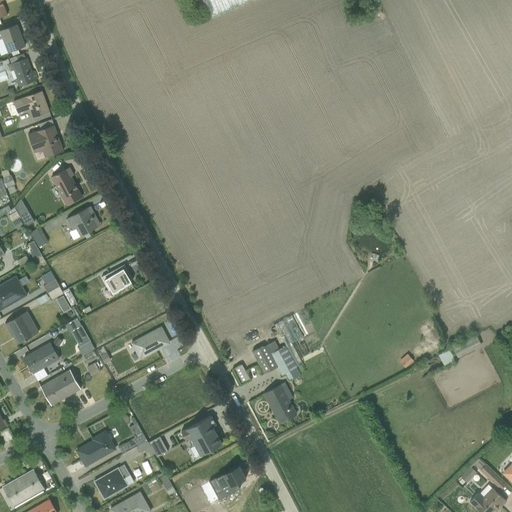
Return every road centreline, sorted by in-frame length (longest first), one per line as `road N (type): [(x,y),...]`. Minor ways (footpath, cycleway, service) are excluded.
road 1 (residential): [(37,0),(76,100),(205,350)]
road 2 (residential): [(42,439),(205,350)]
road 3 (residential): [(205,350),(290,511)]
